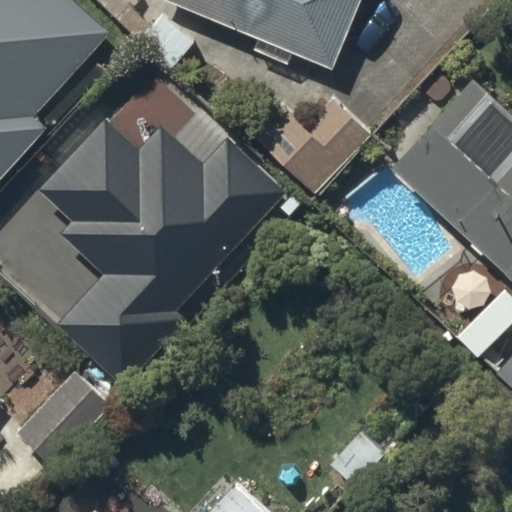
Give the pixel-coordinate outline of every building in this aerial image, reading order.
[(0,0),(0,185),(46,135),(35,124),(114,37),(73,0),(0,0)] [(155,0),(156,0),(260,43),(256,54),(287,67),(291,57),(331,74),(360,0),(155,0)] [(128,122),(162,82),(136,59),(101,99),(128,122)] [(511,102),(469,62),(385,151),(511,270),(511,102)] [(318,184),(372,124),(332,88),(308,116),(286,96),(256,129),(318,184)] [(123,367),(295,179),(229,119),(203,148),(161,110),(137,135),(103,105),(39,175),(73,207),(59,222),(100,260),(57,307),(123,367)] [(76,361),(18,423),(53,456),(111,393),(76,361)] [(273,511),(234,474),(197,511),(273,511)] [(108,511),(91,496),(76,511),(108,511)]
